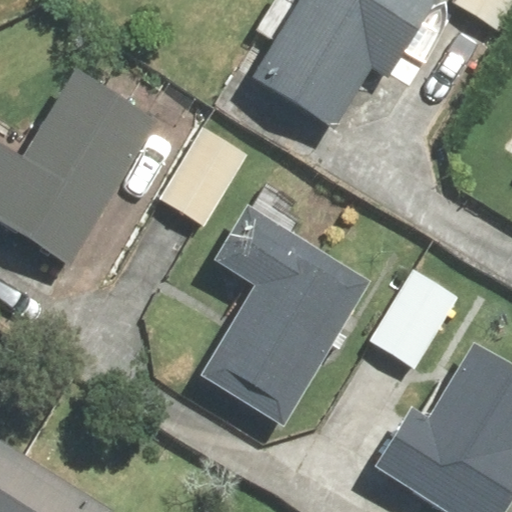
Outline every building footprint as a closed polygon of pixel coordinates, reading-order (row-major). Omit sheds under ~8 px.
[(426,0),(283,0),(229,91),(316,142),(355,77),(374,88),(426,0)] [(509,0),(447,0),(442,9),(487,37),(509,0)] [(0,242),(55,276),(143,130),(59,79),(2,172),(0,171),(0,242)] [(254,151),(207,124),(164,198),(211,226),(254,151)] [(267,437),(355,289),(228,214),(193,272),(234,297),(181,385),(267,437)] [(465,299),(418,270),(373,344),(420,372),(465,299)] [(511,384),(455,351),(409,429),(384,414),(347,475),(409,511),(497,511),(511,489),(511,384)] [(0,511),(89,511),(0,459),(0,511)]
